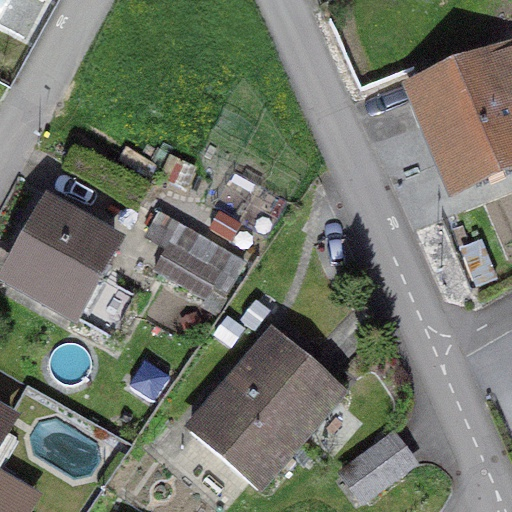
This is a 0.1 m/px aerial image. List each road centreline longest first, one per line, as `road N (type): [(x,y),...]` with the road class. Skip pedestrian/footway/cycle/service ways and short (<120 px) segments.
road 1 (residential): [(497,511),(274,0)]
road 2 (residential): [(0,156),(87,0)]
